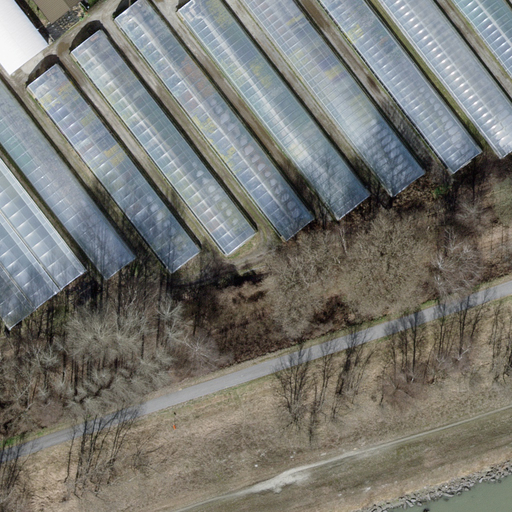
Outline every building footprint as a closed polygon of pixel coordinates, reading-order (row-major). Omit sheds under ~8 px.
[(0,0),(0,61),(5,70),(46,44),(18,0),(0,0)] [(34,0),(53,24),(83,0),(34,0)] [(144,0),(141,0),(74,51),(229,257),(275,223),(287,238),(331,205),(339,215),(385,180),(394,191),(444,154),(454,169),(495,138),(506,153),(511,147),(511,18),(498,0),(196,0),(163,25),(144,0)] [(59,67),(28,92),(174,277),(204,253),(59,67)] [(0,81),(0,140),(107,280),(136,258),(0,81)] [(0,156),(0,313),(11,329),(88,270),(0,156)]
